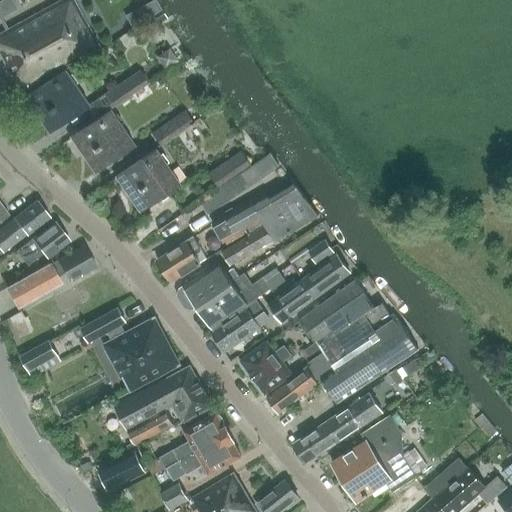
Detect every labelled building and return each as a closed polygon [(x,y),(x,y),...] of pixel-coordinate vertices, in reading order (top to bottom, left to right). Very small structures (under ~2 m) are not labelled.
[(11,0),(2,0),(0,1),(0,17),(16,9),(11,0)] [(0,55),(19,91),(97,48),(72,0),(59,0),(0,33),(0,55)] [(154,0),(152,0),(125,16),(131,28),(160,9),(156,3),(154,0)] [(168,50),(157,57),(165,69),(176,61),(168,50)] [(74,116),(89,106),(64,70),(50,80),(51,81),(28,97),(50,130),(73,114),(74,116)] [(139,70),(106,93),(114,105),(147,82),(139,70)] [(109,108),(95,118),(96,120),(73,136),(95,169),(119,153),(120,155),(134,145),(109,108)] [(189,126),(194,123),(184,109),(151,132),(160,144),(188,124),(189,126)] [(165,195),(180,185),(154,148),(140,157),(141,160),(118,176),(141,209),(164,193),(165,195)] [(219,187),(251,165),(242,150),(209,173),(219,187)] [(219,189),(220,191),(201,203),(206,211),(226,200),(227,202),(280,167),(269,153),(251,165),(219,189)] [(275,240),(317,216),(298,187),(272,202),(264,191),(226,212),(226,217),(214,224),(229,247),(266,226),(267,227),(275,240)] [(27,235),(49,218),(36,201),(0,228),(0,247),(3,252),(26,234),(27,235)] [(2,206),(0,207),(0,221),(9,215),(2,206)] [(57,226),(54,222),(16,251),(27,265),(44,253),(47,258),(69,241),(62,233),(63,230),(60,226),(57,226)] [(222,253),(230,264),(274,239),(267,227),(222,253)] [(171,281),(200,263),(195,255),(200,251),(201,248),(194,237),(158,260),(171,281)] [(325,241),(310,252),(318,263),(333,252),(325,241)] [(71,281),(95,267),(83,246),(7,288),(18,306),(59,282),(57,278),(66,273),(71,281)] [(302,279),(315,297),(349,272),(336,254),(302,279)] [(194,310),(198,306),(245,274),(243,273),(238,276),(233,268),(226,272),(219,262),(179,289),(178,297),(186,308),(194,310)] [(279,271),(266,281),(269,286),(271,289),(273,291),(286,281),(279,271)] [(269,286),(266,281),(262,276),(251,284),(245,274),(198,306),(213,327),(269,286)] [(281,321),(315,297),(302,279),(268,304),(281,321)] [(324,379),(323,380),(337,402),(418,349),(396,317),(393,318),(382,301),(374,305),(356,279),(302,318),(317,341),(324,352),(335,368),(323,378),(324,379)] [(215,329),(211,332),(225,352),(229,350),(261,327),(253,317),(264,310),(262,308),(257,300),(215,329)] [(130,392),(180,365),(155,318),(122,335),(118,328),(127,324),(119,309),(78,330),(86,345),(108,333),(112,341),(104,345),(130,392)] [(49,341),(20,356),(29,371),(58,356),(49,341)] [(275,352),(267,341),(240,361),(265,395),(292,374),(282,362),(290,356),(283,346),(275,352)] [(317,341),(304,350),(311,360),(324,352),(317,341)] [(397,371),(401,377),(403,379),(421,368),(415,359),(397,371)] [(214,407),(194,372),(190,365),(117,406),(137,443),(174,423),(166,409),(174,404),(183,421),(214,407)] [(279,414),(319,384),(308,368),(267,398),(279,414)] [(401,377),(397,371),(396,369),(384,378),(389,385),(401,377)] [(389,385),(384,378),(383,377),(367,389),(370,392),(344,410),(357,429),(382,411),(372,397),(389,385)] [(332,446),(357,429),(344,410),(319,427),(332,446)] [(181,462),(229,435),(217,413),(184,431),(190,441),(175,450),(160,457),(166,468),(181,460),(181,462)] [(393,491),(416,476),(402,456),(401,434),(389,415),(361,433),(366,440),(332,462),(358,502),(387,483),(393,491)] [(306,463),(332,446),(319,427),(293,444),(306,463)] [(229,435),(181,462),(167,470),(174,481),(203,465),(209,475),(242,457),(229,435)] [(111,490),(147,472),(135,448),(99,465),(111,490)] [(94,453),(77,460),(81,469),(98,461),(94,453)] [(432,498),(467,467),(459,458),(424,488),(432,498)] [(485,490),(467,469),(417,511),(458,511),(479,495),(487,505),(507,487),(498,475),(486,485),(487,487),(485,490)] [(257,511),(253,505),(234,473),(192,498),(200,511),(257,511)] [(281,511),(299,499),(285,481),(260,500),(256,503),(253,505),(257,511),(281,511)] [(167,511),(187,500),(178,484),(159,496),(167,511)] [(511,511),(511,489),(499,501),(508,511),(511,511)]
